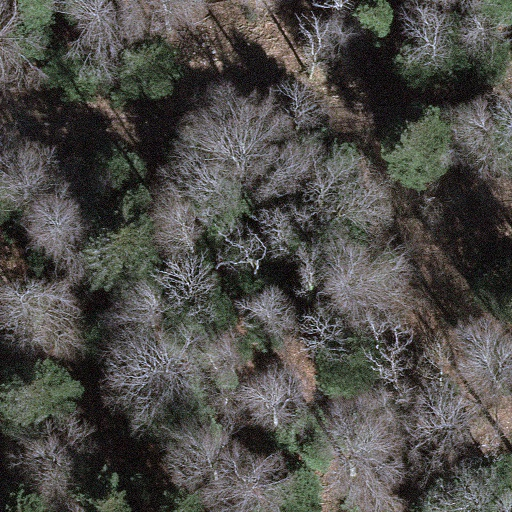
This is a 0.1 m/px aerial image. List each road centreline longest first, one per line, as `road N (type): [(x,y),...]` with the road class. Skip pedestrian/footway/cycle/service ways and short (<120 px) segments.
road 1 (track): [(511,96),(0,132)]
road 2 (track): [(406,511),(511,417)]
